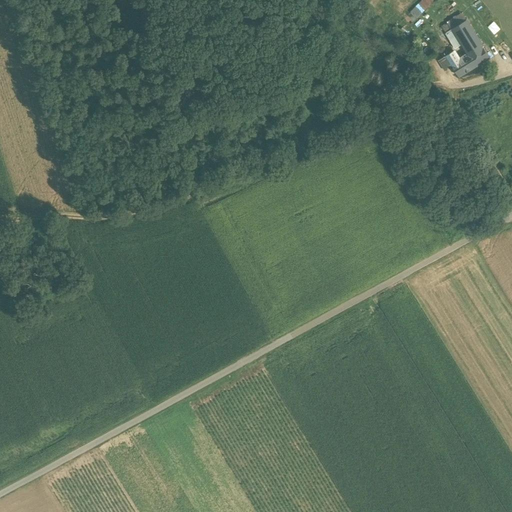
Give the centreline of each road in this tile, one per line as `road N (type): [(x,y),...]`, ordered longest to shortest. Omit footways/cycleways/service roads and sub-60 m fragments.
road 1 (unclassified): [(0,496),(511,215)]
road 2 (track): [(454,97),(390,111),(154,213),(0,230)]
road 3 (track): [(454,97),(511,202)]
